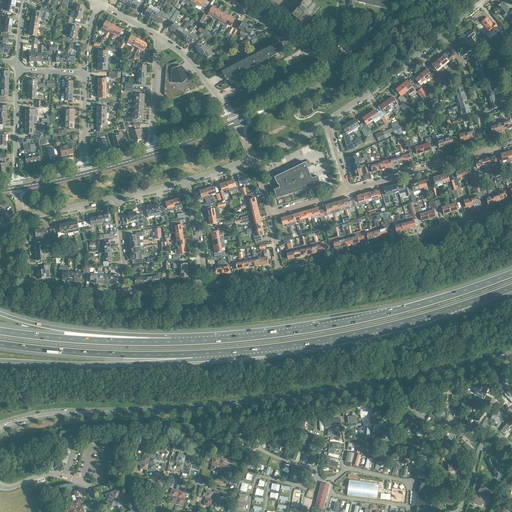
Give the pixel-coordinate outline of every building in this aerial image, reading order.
[(139,0),(134,0),(131,7),(136,10),(141,1),(139,0)] [(195,7),(199,0),(190,0),(189,3),(193,6),(191,8),(194,10),(195,7)] [(206,1),(203,0),(199,0),(195,7),(201,10),(200,11),(203,12),(208,5),(205,4),(206,1)] [(304,24),(318,8),(313,3),(310,0),(304,0),(292,14),(299,20),(299,19),(304,24)] [(381,0),(380,7),(387,9),(389,0),(381,0)] [(15,7),(5,4),(4,8),(2,8),(1,11),(0,10),(0,14),(2,14),(3,11),(6,11),(6,12),(13,13),(15,7)] [(84,7),(81,6),(81,4),(77,4),(77,5),(75,5),(73,11),(75,11),(83,13),(84,7)] [(502,16),(503,16),(505,18),(507,15),(506,13),(508,11),(505,8),(506,7),(504,5),(503,6),(501,4),(495,8),(496,9),(493,12),(496,15),(499,13),(502,16)] [(144,15),(150,18),(155,8),(150,5),(148,8),(145,6),(143,10),(146,12),(144,15)] [(214,17),(218,10),(212,7),(209,14),(214,17)] [(156,21),(161,11),(155,8),(150,18),(156,21)] [(32,17),(40,18),(45,19),(46,13),(40,9),(38,11),(33,11),(32,17)] [(215,21),(217,18),(220,20),(223,14),(218,10),(214,17),(212,19),(214,21),(215,21)] [(161,11),(156,21),(161,24),(167,14),(161,11)] [(204,14),(199,22),(202,24),(207,16),(204,14)] [(218,23),(224,26),(229,17),(229,16),(229,15),(227,14),(226,14),(225,15),(223,14),(220,20),(218,23)] [(228,25),(230,26),(231,26),(235,20),(229,17),(224,26),(222,29),(224,30),(225,30),(227,26),(228,25)] [(0,25),(11,26),(12,20),(5,19),(1,18),(1,21),(0,25)] [(487,18),(481,22),(486,29),(484,31),(487,35),(497,27),(493,23),(492,24),(487,18)] [(175,33),(179,27),(181,24),(176,20),(170,29),(175,33)] [(108,31),(112,24),(106,21),(102,28),(108,31)] [(180,36),(185,30),(190,24),(187,22),(182,28),(179,27),(175,33),(180,36)] [(30,29),(38,30),(49,32),(50,29),(42,28),(38,27),(39,24),(31,23),(30,29)] [(241,37),(244,32),(248,26),(242,23),(239,29),(241,31),(240,33),(239,36),(241,37)] [(113,34),(117,27),(112,24),(108,31),(104,39),(106,40),(107,38),(110,32),(113,34)] [(8,36),(8,33),(10,33),(11,26),(0,25),(0,28),(4,29),(3,32),(4,32),(3,33),(1,33),(1,36),(2,36),(3,36),(8,37),(8,36)] [(71,31),(78,33),(79,27),(70,25),(69,27),(71,28),(71,31)] [(248,26),(244,32),(241,37),(240,40),(242,41),(245,36),(247,34),(250,35),(251,36),(247,37),(249,40),(256,37),(255,34),(252,32),(254,29),(248,26)] [(117,27),(113,34),(111,38),(114,39),(116,35),(119,37),(122,30),(117,27)] [(234,29),(231,34),(228,39),(230,41),(232,36),(234,35),(237,31),(234,29)] [(161,35),(164,38),(171,34),(169,30),(161,35)] [(180,36),(185,40),(191,32),(188,30),(187,32),(185,30),(180,36)] [(511,40),(511,38),(504,30),(502,32),(506,37),(504,38),(509,43),(511,40)] [(78,33),(71,31),(68,31),(67,33),(70,34),(69,37),(69,38),(63,37),(63,39),(60,38),(60,41),(62,41),(63,40),(70,42),(73,42),(74,39),(76,39),(78,33)] [(473,51),(478,47),(475,43),(474,45),(469,39),(474,34),(471,31),(468,33),(469,34),(466,36),(465,37),(463,35),(458,39),(461,43),(459,44),(464,49),(466,48),(469,46),(473,51)] [(193,41),(195,42),(199,37),(192,32),(191,32),(185,40),(184,41),(188,44),(188,42),(190,44),(193,41)] [(133,45),(137,38),(131,35),(128,42),(133,45)] [(133,45),(138,48),(139,48),(142,41),(137,38),(133,45)] [(141,57),(144,51),(148,45),(142,41),(139,48),(138,48),(135,54),(141,57)] [(122,42),(118,49),(121,51),(123,48),(124,49),(126,45),(122,42)] [(284,50),(280,42),(222,72),(226,80),(284,50)] [(200,56),(209,49),(211,47),(209,45),(208,46),(205,43),(202,46),(196,51),(200,56)] [(209,49),(200,56),(204,61),(210,56),(213,53),(209,49)] [(49,62),(49,61),(52,61),(53,51),(44,51),(43,62),(49,62)] [(487,63),(484,58),(482,59),(481,58),(489,55),(487,51),(477,56),(479,60),(474,62),(476,65),(475,66),(476,68),(487,63)] [(63,63),(63,55),(63,52),(60,52),(60,55),(54,55),(53,59),(56,59),(56,62),(63,63)] [(452,66),(455,63),(451,56),(452,58),(450,59),(449,58),(447,60),(446,59),(447,58),(446,57),(447,56),(446,55),(445,55),(444,55),(443,56),(442,55),(440,57),(441,58),(437,60),(443,67),(446,64),(447,65),(449,67),(451,65),(452,66)] [(443,67),(437,60),(432,65),(437,72),(440,74),(443,72),(440,69),(443,67)] [(179,67),(177,62),(178,62),(178,61),(166,65),(164,94),(169,98),(170,99),(171,99),(187,94),(185,90),(192,88),(193,87),(193,86),(193,84),(193,83),(192,83),(191,82),(190,82),(187,83),(186,82),(192,78),(190,76),(181,65),(181,66),(179,67)] [(479,74),(486,71),(485,67),(488,66),(487,63),(476,68),(477,68),(479,71),(478,72),(479,74)] [(432,76),(426,70),(421,74),(426,81),(429,78),(431,80),(434,78),(432,76)] [(486,71),(479,74),(480,74),(481,77),(480,77),(482,80),(483,80),(489,77),(486,71)] [(426,81),(421,74),(415,79),(421,87),(424,84),(423,83),(426,81)] [(98,85),(106,86),(109,86),(109,83),(108,83),(108,78),(103,77),(103,79),(98,79),(98,85)] [(65,88),(72,88),(72,81),(69,81),(69,79),(64,79),(64,82),(65,82),(65,87),(65,88)] [(401,86),(410,97),(411,97),(409,95),(414,90),(407,81),(401,86)] [(457,96),(466,93),(465,91),(464,91),(463,87),(462,84),(459,85),(458,81),(452,83),(446,85),(440,89),(442,92),(441,93),(442,94),(444,92),(444,91),(447,88),(454,86),(455,90),(457,96)] [(487,97),(495,95),(494,89),(498,88),(498,86),(499,86),(498,83),(488,86),(489,90),(486,91),(487,95),(486,95),(487,97)] [(410,97),(401,86),(396,90),(401,96),(404,94),(408,99),(410,97)] [(135,100),(144,101),(144,95),(140,94),(140,90),(124,89),(124,92),(132,92),(132,96),(135,97),(135,100)] [(423,94),(419,90),(417,92),(421,97),(425,102),(427,100),(423,95),(423,94)] [(106,92),(98,92),(98,98),(101,98),(101,100),(105,100),(105,102),(119,103),(119,100),(108,99),(108,97),(106,97),(106,92)] [(459,102),(467,100),(465,96),(466,96),(466,93),(457,96),(459,102)] [(489,104),(499,101),(503,100),(502,97),(496,98),(495,95),(487,97),(487,98),(488,97),(489,101),(488,101),(489,104)] [(386,102),(391,109),(395,106),(397,110),(399,108),(392,97),(386,102)] [(461,109),(469,106),(469,103),(468,104),(467,100),(459,102),(461,109)] [(499,101),(489,104),(490,104),(491,107),(490,107),(490,110),(491,109),(492,110),(499,108),(500,107),(499,105),(500,104),(499,101)] [(388,111),(391,109),(386,102),(380,106),(386,114),(389,112),(388,111)] [(402,104),(407,112),(410,110),(405,102),(402,104)] [(469,106),(461,109),(458,109),(460,115),(459,115),(459,116),(459,119),(468,116),(468,113),(470,113),(469,109),(470,108),(469,106)] [(368,114),(373,121),(377,119),(377,120),(380,118),(374,110),(368,114)] [(143,121),(143,120),(143,113),(134,113),(134,119),(125,118),(124,122),(133,123),(136,123),(137,121),(143,121)] [(367,125),(373,121),(368,114),(362,119),(364,122),(361,124),(369,135),(372,133),(369,128),(368,128),(369,127),(367,125)] [(498,131),(496,125),(494,116),(491,117),(494,125),(490,127),(492,133),(498,131)] [(106,119),(97,119),(97,126),(97,132),(107,132),(103,132),(103,128),(107,129),(107,125),(106,125),(106,119)] [(348,123),(353,130),(357,127),(358,129),(361,130),(363,133),(363,134),(364,136),(366,136),(366,137),(369,135),(361,124),(359,126),(354,119),(348,123)] [(503,123),(505,129),(511,127),(510,121),(503,123)] [(135,141),(142,139),(140,133),(142,132),(141,129),(140,127),(141,123),(136,123),(133,123),(133,127),(134,127),(136,130),(132,131),(135,141)] [(348,150),(354,149),(353,143),(351,144),(348,133),(350,132),(351,132),(353,134),(355,133),(353,130),(348,123),(342,127),(346,133),(344,135),(345,138),(344,138),(345,140),(348,150)] [(502,130),(505,129),(503,123),(496,125),(498,131),(499,131),(499,132),(500,132),(502,132),(502,131),(502,130)] [(36,132),(33,132),(33,128),(25,128),(24,128),(24,131),(25,131),(25,134),(32,134),(32,136),(31,136),(31,141),(36,140),(40,139),(41,139),(40,134),(36,134),(36,132)] [(470,131),(466,133),(468,139),(469,139),(469,140),(472,139),(472,138),(475,137),(473,129),(470,130),(470,131)] [(443,137),(446,146),(447,145),(447,146),(450,145),(453,144),(451,136),(454,135),(452,130),(449,131),(449,134),(447,135),(447,136),(443,137)] [(122,138),(121,134),(121,132),(117,133),(112,135),(112,137),(115,147),(122,145),(121,138),(122,138)] [(467,140),(468,139),(466,133),(462,134),(462,132),(458,133),(461,141),(464,141),(467,140)] [(446,146),(443,137),(440,138),(439,137),(437,138),(436,134),(432,136),(433,141),(436,140),(439,148),(442,147),(442,148),(445,147),(445,146),(446,146)] [(106,149),(108,149),(105,136),(100,137),(101,139),(100,140),(100,141),(96,142),(97,145),(100,144),(101,151),(102,150),(102,151),(103,152),(105,151),(106,150),(106,149)] [(426,142),(421,144),(424,152),(425,152),(425,153),(429,152),(428,151),(431,150),(429,144),(429,143),(432,142),(430,138),(425,139),(426,142)] [(423,153),(424,152),(421,144),(418,145),(417,143),(416,142),(415,142),(414,143),(413,142),(413,140),(409,141),(411,147),(412,147),(414,146),(415,148),(416,151),(417,155),(420,154),(423,153)] [(33,162),(31,148),(29,141),(24,142),(25,149),(24,149),(25,155),(26,163),(27,163),(27,164),(28,165),(30,165),(31,164),(30,163),(33,162)] [(67,142),(68,145),(60,147),(62,157),(67,156),(67,155),(74,153),(72,146),(73,146),(74,145),(74,142),(72,141),(67,142)] [(53,152),(52,148),(52,146),(44,147),(46,160),(54,158),(52,152),(53,152)] [(40,161),(44,160),(42,149),(38,150),(38,153),(35,154),(35,150),(34,150),(33,147),(31,148),(33,162),(36,161),(36,163),(37,163),(39,163),(40,162),(40,161)] [(509,159),(507,152),(500,154),(501,157),(498,157),(500,163),(503,162),(502,161),(509,159)] [(398,165),(396,158),(395,155),(392,156),(391,153),(389,153),(386,154),(387,157),(389,157),(392,167),(398,165)] [(405,163),(403,156),(402,153),(401,153),(400,153),(399,153),(400,157),(396,158),(398,165),(405,163)] [(366,157),(367,160),(368,163),(367,163),(369,173),(372,172),(379,171),(376,161),(374,161),(371,162),(371,160),(369,154),(366,156),(366,157)] [(403,156),(405,163),(411,161),(409,154),(403,156)] [(352,165),(359,162),(360,162),(367,160),(366,157),(364,158),(361,159),(361,158),(358,159),(357,156),(350,158),(350,159),(349,159),(350,162),(351,162),(352,165)] [(488,158),(490,165),(492,173),(496,172),(494,167),(497,166),(497,165),(495,156),(488,158)] [(385,169),(383,162),(380,162),(379,159),(377,160),(376,157),(373,158),(374,161),(376,161),(379,171),(385,169)] [(383,162),(385,169),(392,167),(389,157),(387,157),(386,157),(387,161),(383,162)] [(490,165),(488,158),(482,160),(484,167),(490,165)] [(484,169),(484,167),(482,160),(475,162),(477,169),(480,168),(480,169),(481,170),(484,169)] [(274,177),(278,185),(279,184),(280,188),(276,189),(274,189),(276,198),(279,198),(279,197),(295,193),(295,194),(303,192),(302,191),(309,188),(310,190),(317,188),(317,186),(318,186),(321,185),(318,176),(316,177),(312,178),(308,170),(309,170),(308,168),(305,162),(302,164),(301,163),(290,168),(291,169),(274,177)] [(353,171),(361,169),(363,168),(367,167),(366,164),(360,166),(359,162),(352,165),(351,166),(351,169),(353,168),(353,171)] [(466,168),(466,167),(463,168),(464,169),(462,169),(464,176),(468,175),(468,177),(471,176),(474,184),(478,183),(476,178),(475,173),(471,174),(469,167),(466,168)] [(361,169),(353,171),(354,172),(352,172),(353,175),(355,175),(355,177),(362,175),(361,169)] [(460,179),(460,177),(464,176),(462,169),(461,170),(461,169),(458,170),(458,171),(455,172),(456,175),(452,176),(453,180),(455,186),(456,190),(458,189),(457,185),(459,185),(458,182),(459,182),(461,179),(460,179)] [(440,176),(442,183),(443,185),(447,184),(447,183),(450,182),(447,174),(444,175),(444,174),(441,175),(440,176)] [(438,184),(442,183),(440,176),(439,176),(439,175),(436,176),(436,177),(433,178),(435,186),(438,185),(438,184)] [(247,176),(241,178),(243,185),(250,183),(247,176)] [(229,189),(236,187),(234,182),(234,180),(233,180),(233,179),(229,180),(230,181),(228,182),(227,182),(229,189)] [(419,182),(418,182),(420,189),(424,188),(424,189),(428,189),(425,180),(422,181),(422,180),(419,181),(419,182)] [(230,193),(229,189),(227,182),(220,185),(222,190),(218,191),(219,194),(221,199),(222,202),(225,201),(222,191),(226,190),(227,194),(230,193)] [(416,190),(420,189),(418,182),(417,183),(416,182),(414,183),(411,184),(413,193),(416,192),(416,190)] [(396,185),(398,192),(399,194),(406,192),(403,183),(396,185)] [(398,192),(396,185),(390,187),(392,194),(394,202),(397,201),(396,199),(395,193),(398,192)] [(471,199),(473,206),(474,205),(474,206),(477,205),(477,204),(480,204),(479,199),(482,198),(480,192),(478,186),(474,187),(475,193),(473,193),(475,198),(471,199)] [(213,187),(206,189),(209,196),(211,202),(213,202),(212,198),(213,197),(212,195),(215,194),(216,194),(214,190),(213,187)] [(392,194),(390,187),(383,189),(385,196),(392,194)] [(206,189),(203,190),(203,189),(200,190),(200,191),(199,191),(201,195),(199,196),(200,200),(205,198),(206,203),(211,202),(209,196),(206,189)] [(495,203),(492,196),(490,190),(487,190),(489,194),(488,194),(489,197),(485,199),(488,205),(495,203)] [(370,193),(372,199),(373,205),(376,204),(375,201),(382,199),(379,191),(376,191),(370,193)] [(498,194),(501,201),(507,199),(505,192),(498,194)] [(247,206),(257,204),(255,198),(252,198),(251,193),(247,195),(244,196),(245,199),(248,198),(249,202),(246,203),(247,205),(247,206)] [(372,199),(370,193),(363,194),(366,204),(369,203),(368,201),(372,199)] [(358,206),(366,204),(363,194),(357,196),(357,197),(354,198),(357,209),(359,208),(358,206)] [(492,196),(495,203),(501,201),(498,194),(492,196)] [(172,200),(174,207),(175,210),(175,209),(178,209),(178,208),(182,207),(179,198),(172,200)] [(343,200),(346,210),(348,210),(348,209),(349,209),(348,207),(352,205),(352,207),(355,206),(354,200),(350,201),(350,198),(343,200)] [(453,204),(449,206),(451,213),(452,212),(452,213),(455,212),(455,211),(458,210),(454,199),(451,200),(453,204)] [(473,206),(471,199),(467,200),(466,199),(463,200),(466,208),(469,207),(469,208),(472,207),(472,206),(473,206)] [(174,207),(172,200),(166,202),(167,206),(163,207),(164,211),(167,221),(171,220),(169,211),(172,210),(172,211),(175,210),(174,207)] [(337,202),(339,209),(340,212),(345,210),(346,214),(349,213),(348,210),(346,210),(343,200),(337,202)] [(426,210),(429,219),(430,219),(430,220),(433,219),(433,218),(436,217),(434,210),(437,209),(435,201),(429,203),(430,206),(429,206),(430,209),(426,210)] [(331,204),(333,211),(339,209),(337,202),(331,204)] [(416,215),(414,208),(413,204),(412,203),(408,204),(411,214),(412,213),(412,214),(414,220),(417,219),(418,219),(416,215)] [(163,222),(167,221),(164,211),(163,211),(162,206),(159,207),(158,204),(152,205),(154,216),(160,215),(161,217),(163,222)] [(334,213),(333,211),(331,204),(325,206),(326,208),(322,209),(324,217),(328,216),(329,218),(332,217),(331,214),(332,214),(333,217),(337,216),(336,213),(334,213)] [(154,216),(152,205),(146,207),(148,217),(154,216)] [(449,213),(451,213),(449,206),(445,207),(444,205),(441,206),(444,215),(447,214),(447,215),(450,214),(449,213)] [(429,219),(426,210),(422,211),(422,209),(421,209),(420,206),(414,208),(416,215),(419,215),(419,217),(420,217),(421,221),(424,221),(425,221),(428,220),(427,220),(429,219)] [(324,217),(322,209),(319,210),(318,208),(312,209),(314,216),(314,219),(316,219),(320,217),(322,221),(325,220),(324,217)] [(209,217),(220,215),(219,211),(215,212),(214,209),(207,210),(209,217)] [(317,222),(316,219),(314,219),(314,216),(312,209),(305,211),(307,218),(311,217),(312,220),(313,220),(314,223),(317,222)] [(260,216),(259,214),(260,213),(260,211),(259,210),(258,210),(251,212),(248,213),(249,216),(241,218),(240,219),(235,221),(235,222),(244,220),(244,221),(247,221),(247,218),(250,217),(250,219),(260,216)] [(144,229),(143,223),(142,217),(137,218),(136,212),(132,213),(132,211),(128,212),(130,217),(126,218),(128,223),(138,221),(139,226),(140,226),(140,229),(144,229)] [(299,213),(301,220),(302,223),(304,222),(305,222),(304,219),(307,218),(305,211),(299,213)] [(382,229),(379,230),(381,237),(387,235),(385,228),(390,227),(388,219),(388,218),(386,212),(383,213),(385,219),(384,220),(383,220),(384,224),(381,225),(382,229)] [(293,215),(295,222),(299,221),(299,224),(301,223),(302,226),(305,225),(304,222),(302,223),(301,220),(299,213),(293,215)] [(102,215),(104,225),(104,226),(112,224),(111,220),(110,221),(109,217),(110,217),(110,214),(108,214),(102,215)] [(409,228),(416,227),(416,226),(414,220),(412,214),(406,215),(407,218),(406,218),(409,228)] [(104,225),(102,215),(96,216),(98,227),(104,225)] [(220,215),(209,217),(210,224),(217,223),(216,219),(221,219),(220,215)] [(295,222),(293,215),(287,217),(290,226),(291,226),(296,224),(295,222)] [(405,222),(401,223),(401,224),(402,230),(409,228),(406,218),(407,218),(406,215),(405,216),(403,216),(405,222)] [(98,227),(96,216),(90,218),(91,225),(88,226),(89,226),(85,227),(87,233),(90,232),(89,228),(98,227)] [(251,225),(261,223),(260,216),(250,219),(250,217),(247,218),(247,221),(244,221),(244,220),(235,222),(236,223),(241,222),(241,223),(242,223),(250,222),(251,225)] [(290,226),(287,217),(281,218),(283,225),(286,224),(287,227),(288,227),(289,230),(292,229),(291,226),(290,226)] [(401,224),(401,223),(399,217),(397,218),(397,221),(398,224),(394,225),(393,225),(391,218),(390,217),(388,218),(388,219),(390,227),(394,226),(396,232),(402,230),(401,224)] [(372,232),(374,238),(381,237),(379,230),(376,219),(373,220),(374,223),(376,230),(372,232)] [(71,222),(73,232),(78,231),(80,232),(80,233),(81,233),(83,234),(87,233),(85,227),(79,228),(77,220),(71,222)] [(175,233),(183,232),(181,225),(179,220),(171,222),(172,230),(175,230),(175,233)] [(73,232),(71,222),(65,223),(67,233),(73,232)] [(67,233),(65,223),(59,225),(60,232),(64,231),(65,234),(67,233)] [(261,223),(251,225),(252,229),(246,230),(247,234),(250,233),(249,231),(253,230),(253,231),(256,231),(263,229),(261,223)] [(213,239),(223,237),(222,231),(228,229),(228,225),(217,227),(218,231),(212,232),(213,239)] [(374,238),(372,232),(370,225),(368,226),(370,232),(366,233),(365,233),(364,230),(361,230),(361,232),(363,238),(363,241),(368,240),(374,238)] [(43,236),(47,235),(46,229),(43,230),(42,229),(35,230),(36,237),(36,239),(41,239),(40,236),(43,236)] [(264,235),(263,229),(256,231),(258,239),(255,240),(256,244),(263,242),(261,236),(264,235)] [(177,240),(184,239),(183,232),(175,233),(173,233),(174,240),(177,240)] [(350,234),(353,244),(359,242),(358,236),(354,236),(353,233),(352,233),(350,234)] [(340,247),(339,240),(338,237),(339,237),(339,234),(336,235),(336,237),(335,237),(336,241),(333,242),(332,239),(329,240),(330,246),(333,246),(334,249),(340,247)] [(338,237),(339,240),(340,247),(347,246),(345,239),(344,235),(339,237),(338,237)] [(370,244),(389,238),(388,236),(369,241),(370,244)] [(214,246),(224,244),(223,237),(213,239),(214,246)] [(184,239),(177,240),(178,247),(185,246),(184,239)] [(311,247),(313,254),(319,252),(317,243),(318,242),(317,239),(314,240),(315,242),(310,243),(311,247)] [(325,251),(325,248),(328,247),(326,241),(320,242),(319,241),(318,241),(318,239),(317,239),(318,242),(317,243),(319,252),(325,251)] [(301,246),(298,247),(299,250),(301,257),(301,258),(305,257),(304,256),(307,255),(305,248),(304,245),(306,245),(305,242),(302,243),(303,245),(301,246)] [(224,244),(214,246),(214,247),(213,247),(214,256),(215,256),(220,255),(221,257),(226,256),(225,252),(223,251),(222,248),(225,248),(224,244)] [(306,245),(304,245),(305,248),(307,255),(313,254),(311,247),(308,248),(307,244),(306,245)] [(185,246),(178,247),(175,247),(176,254),(186,253),(185,246)] [(293,248),(292,248),(293,252),(294,258),(297,258),(297,259),(301,258),(301,257),(299,250),(298,247),(293,248)] [(288,249),(286,250),(287,253),(286,253),(288,260),(294,258),(293,252),(292,248),(288,249)] [(138,253),(131,254),(132,260),(135,260),(135,264),(143,263),(142,255),(145,254),(144,252),(138,253)] [(112,255),(104,256),(99,256),(99,259),(103,259),(104,267),(109,266),(108,261),(112,261),(112,255)] [(254,256),(256,266),(262,265),(261,258),(258,259),(257,256),(255,256),(254,256)] [(223,274),(222,266),(221,261),(218,261),(219,267),(215,267),(216,275),(223,274)] [(46,278),(50,277),(49,269),(48,269),(47,265),(41,266),(41,270),(38,270),(38,279),(46,278)] [(97,283),(97,275),(94,275),(94,273),(90,272),(90,268),(87,269),(87,274),(91,275),(90,282),(97,283)] [(188,270),(180,271),(180,275),(178,275),(177,275),(172,275),(172,274),(169,274),(169,279),(172,279),(178,279),(178,278),(182,278),(184,278),(184,277),(188,277),(188,270)] [(153,276),(153,283),(160,282),(159,280),(163,279),(163,278),(162,272),(153,273),(153,276)] [(110,276),(110,284),(116,284),(117,280),(118,280),(118,275),(114,275),(114,276),(110,276)] [(135,285),(142,284),(141,275),(134,276),(135,278),(133,278),(133,282),(135,282),(135,285)] [(484,398),(488,389),(484,388),(483,388),(480,386),(476,394),(480,396),(479,396),(484,398)] [(462,411),(469,402),(465,399),(459,408),(462,411)] [(472,402),(465,410),(468,412),(471,409),(474,409),(476,411),(479,408),(472,402)] [(389,405),(384,418),(389,421),(395,407),(389,405)] [(438,408),(433,414),(438,418),(443,411),(438,408)] [(481,409),(474,418),(478,421),(485,413),(481,409)] [(401,410),(394,420),(398,423),(405,412),(401,410)] [(495,410),(491,419),(498,422),(502,413),(495,410)] [(438,424),(441,420),(433,414),(430,418),(438,424)] [(410,432),(417,423),(414,420),(406,429),(410,432)] [(511,423),(511,421),(510,420),(501,430),(504,433),(511,423)] [(294,433),(296,424),(293,423),(288,422),(287,426),(292,427),(291,433),(294,433)] [(423,426),(418,431),(424,437),(429,432),(423,426)] [(378,428),(376,438),(385,440),(387,430),(378,428)] [(307,435),(304,448),(310,450),(314,437),(307,435)] [(444,435),(442,441),(449,444),(451,438),(444,435)] [(465,443),(463,446),(471,453),(474,450),(465,443)] [(281,447),(271,444),(269,449),(279,452),(281,447)] [(329,448),(328,453),(329,453),(328,456),(338,458),(339,456),(333,454),(334,450),(329,448)] [(396,448),(391,455),(398,460),(403,453),(396,448)] [(142,462),(149,463),(150,456),(151,453),(145,452),(144,455),(143,455),(142,462)] [(447,454),(441,458),(444,461),(446,463),(448,462),(446,459),(450,457),(447,454)] [(177,462),(184,463),(186,456),(179,455),(177,462)] [(149,463),(156,465),(158,458),(150,456),(149,463)] [(184,463),(192,465),(193,458),(186,456),(184,463)] [(212,464),(219,465),(220,458),(213,456),(212,464)] [(485,459),(487,463),(492,473),(496,479),(503,476),(497,463),(493,464),(490,457),(485,459)] [(219,465),(226,466),(228,459),(220,458),(219,465)] [(147,471),(149,463),(142,462),(134,460),(133,463),(135,463),(134,464),(141,466),(140,469),(147,471)] [(184,463),(177,462),(176,469),(183,471),(184,463)] [(458,471),(457,462),(447,463),(448,472),(458,471)] [(156,465),(149,463),(147,471),(155,472),(156,465)] [(192,465),(184,463),(183,471),(190,472),(192,465)] [(395,463),(393,473),(396,474),(397,468),(400,469),(401,466),(398,465),(398,464),(395,463)] [(219,465),(212,464),(210,471),(218,472),(219,465)] [(219,465),(218,472),(225,474),(226,471),(230,472),(230,469),(238,471),(239,472),(239,469),(226,466),(219,465)] [(349,479),(347,496),(377,499),(379,483),(359,481),(360,473),(352,473),(351,475),(349,475),(348,479),(349,479)] [(441,487),(436,486),(437,482),(420,480),(420,486),(419,486),(415,511),(429,511),(430,508),(434,509),(435,496),(440,497),(441,487)] [(323,510),(330,485),(321,482),(315,507),(323,510)] [(240,494),(247,496),(249,489),(243,487),(240,494)] [(114,498),(121,496),(119,489),(112,492),(114,498)] [(177,497),(179,490),(172,489),(170,496),(177,497)] [(478,496),(486,501),(490,494),(482,489),(478,496)] [(179,490),(177,497),(185,499),(186,492),(179,490)] [(205,498),(212,499),(214,492),(207,490),(205,498)] [(212,499),(220,500),(220,496),(225,497),(226,493),(218,491),(218,493),(214,492),(212,499)] [(114,498),(112,492),(105,494),(107,501),(114,498)] [(481,506),(485,500),(476,495),(473,501),(481,506)] [(121,496),(114,498),(117,505),(124,503),(121,496)] [(177,497),(170,496),(169,503),(176,505),(177,497)] [(185,499),(177,497),(176,505),(183,506),(185,499)] [(75,508),(82,505),(80,498),(73,501),(75,508)] [(114,498),(107,501),(110,508),(117,505),(114,498)] [(212,499),(205,498),(204,505),(211,506),(212,499)] [(212,499),(211,506),(218,508),(220,500),(212,499)] [(68,511),(75,508),(73,501),(66,504),(68,511)]
